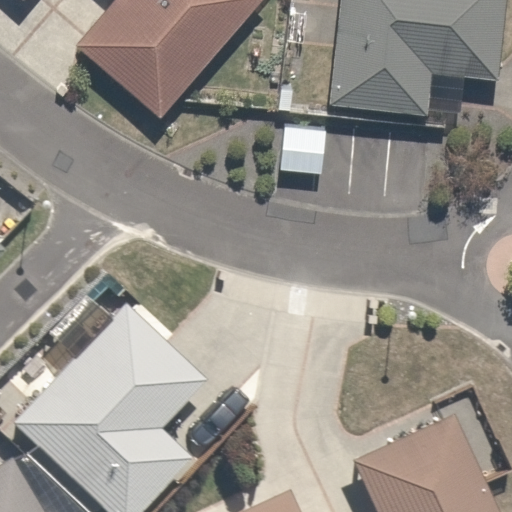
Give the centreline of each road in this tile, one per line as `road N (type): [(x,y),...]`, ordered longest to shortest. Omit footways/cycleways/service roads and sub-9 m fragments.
road 1 (residential): [(465,266),(264,233),(192,215),(128,187)]
road 2 (residential): [(0,320),(128,187)]
road 3 (residential): [(128,187),(0,94)]
